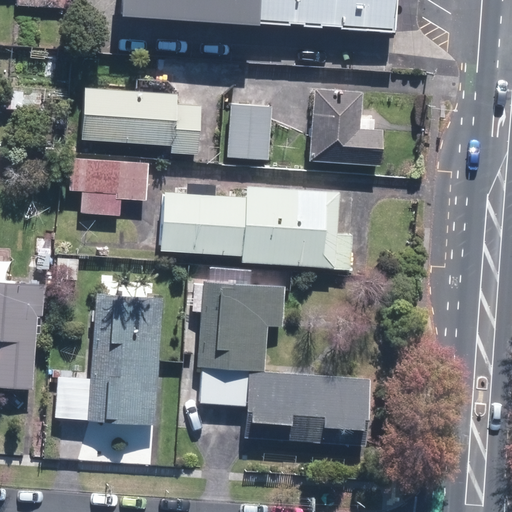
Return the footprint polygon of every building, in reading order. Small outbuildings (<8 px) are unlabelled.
[(392,0),(121,0),(120,19),(390,36),(392,0)] [(39,87),(8,87),(8,110),(39,110),(39,87)] [(174,94),(86,89),(83,138),(172,143),(171,148),(196,149),(199,107),(173,106),(174,94)] [(360,93),(316,90),(311,158),(375,163),(377,131),(357,129),(360,93)] [(269,107),(233,105),(230,153),(266,155),(269,107)] [(146,163),(72,159),(71,189),(82,189),(81,211),(119,213),(120,197),(144,198),(146,163)] [(247,198),(165,192),(161,249),(241,254),(240,258),(348,266),(351,236),(337,235),(340,191),(248,185),(247,198)] [(43,284),(0,281),(0,385),(33,387),(38,315),(42,315),(43,284)] [(283,286),(204,281),(199,364),(202,364),(200,402),(247,405),(245,434),(364,442),(368,378),(263,371),(266,324),(281,325),(283,286)] [(155,422),(162,298),(96,294),(92,378),(58,376),(56,417),(155,422)]
